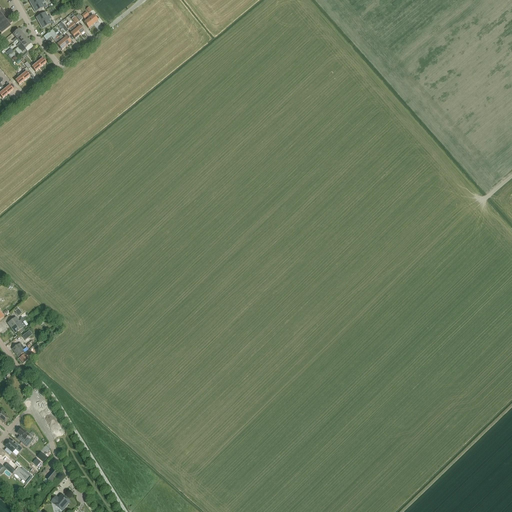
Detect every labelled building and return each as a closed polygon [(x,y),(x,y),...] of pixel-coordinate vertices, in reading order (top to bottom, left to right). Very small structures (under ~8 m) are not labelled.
[(41,2),(32,7),(35,13),(44,8),(45,9),(48,8),(46,5),(44,6),(42,3),(41,2)] [(0,33),(1,35),(11,27),(10,25),(13,23),(0,6),(0,33)] [(84,14),(93,25),(98,21),(93,16),(91,18),(86,12),(84,14)] [(45,13),(36,18),(39,24),(48,19),(49,20),(52,19),(51,18),(53,17),(52,15),(48,17),(45,13)] [(88,29),(93,25),(84,14),(82,16),(87,21),(84,23),(88,29)] [(48,19),(39,24),(42,29),(51,24),(52,26),(55,24),(53,21),(51,23),(49,20),(48,19)] [(63,29),(66,33),(68,31),(63,24),(62,25),(61,23),(59,24),(63,29)] [(85,32),(80,27),(77,29),(73,23),(71,25),(80,36),(85,32)] [(75,40),(80,36),(71,25),(67,28),(72,33),(70,34),(75,40)] [(13,41),(14,43),(17,40),(23,35),(19,30),(13,35),(16,39),(13,41)] [(66,47),(56,34),(55,34),(52,30),(48,33),(53,40),(55,38),(59,43),(57,45),(61,51),(66,47)] [(56,34),(66,47),(71,43),(67,37),(64,40),(58,32),(56,34)] [(17,46),(18,48),(21,45),(27,40),(23,35),(17,40),(20,43),(17,46)] [(25,50),(31,45),(27,40),(21,45),(24,48),(21,51),(22,53),(26,50),(25,50)] [(38,63),(37,64),(41,68),(46,64),(42,59),(43,59),(41,56),(39,58),(41,60),(38,63)] [(36,65),(32,68),(35,72),(41,68),(37,64),(38,63),(35,61),(34,62),(36,65)] [(21,77),(24,81),(30,77),(26,72),(24,70),(22,71),(25,74),(21,77)] [(19,78),(15,82),(19,86),(24,81),(21,77),(19,74),(17,75),(19,78)] [(5,90),(4,90),(8,95),(13,90),(9,86),(10,85),(8,83),(6,84),(8,87),(5,90)] [(19,319),(20,320),(19,321),(16,317),(7,323),(9,326),(11,329),(20,322),(21,324),(23,322),(22,321),(23,320),(22,318),(19,319)] [(11,329),(15,334),(18,332),(19,334),(25,330),(24,329),(27,327),(25,325),(22,326),(21,324),(20,322),(11,329)] [(25,341),(32,335),(29,331),(22,336),(25,341)] [(25,349),(20,343),(18,345),(12,349),(18,357),(28,350),(27,348),(25,349)] [(33,355),(33,354),(35,353),(32,349),(30,351),(30,350),(24,355),(24,354),(19,358),(23,364),(28,360),(28,359),(33,355)] [(8,372),(2,377),(1,378),(3,380),(5,379),(6,380),(11,376),(8,372)] [(0,419),(4,423),(9,418),(1,412),(0,413),(0,419)] [(21,428),(17,433),(20,436),(23,438),(20,441),(26,447),(31,442),(33,439),(29,435),(21,428)] [(5,447),(13,453),(15,450),(19,453),(22,449),(16,443),(14,445),(10,442),(5,447)] [(12,474),(15,470),(8,464),(4,468),(12,474)] [(44,478),(50,483),(53,480),(53,479),(58,474),(53,469),(48,475),(47,475),(44,478)] [(51,502),(56,505),(62,511),(70,502),(62,495),(59,499),(56,497),(51,502)]
